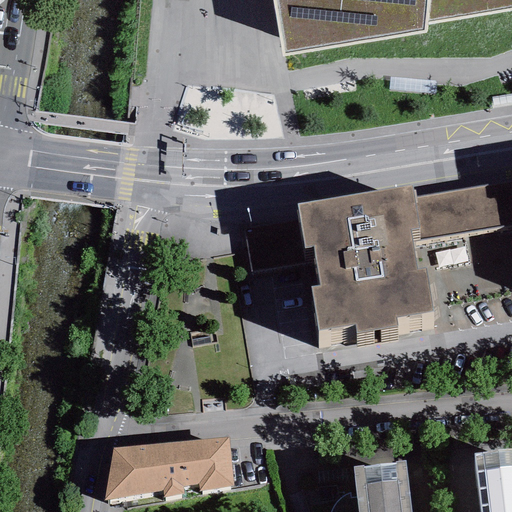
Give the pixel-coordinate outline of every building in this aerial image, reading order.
[(511,0),(275,0),(284,53),(511,7),(511,0)] [(511,196),(411,210),(413,226),(416,252),(511,239),(511,196)] [(413,226),(296,245),(300,269),(303,290),(313,288),(319,326),(310,328),(318,372),(356,366),(357,373),(397,366),(395,358),(431,352),(424,309),(416,310),(410,272),(419,270),(416,252),(413,226)] [(293,229),(245,237),(253,278),(300,269),(296,245),(293,229)] [(471,511),(470,451),(450,452),(452,511),(471,511)] [(227,458),(112,470),(104,511),(143,511),(161,508),(161,511),(182,511),(182,506),(197,504),(199,511),(232,505),(227,458)] [(511,511),(511,465),(474,470),(478,511),(511,511)] [(354,481),(357,510),(350,511),(349,511),(409,511),(405,475),(354,481)]
